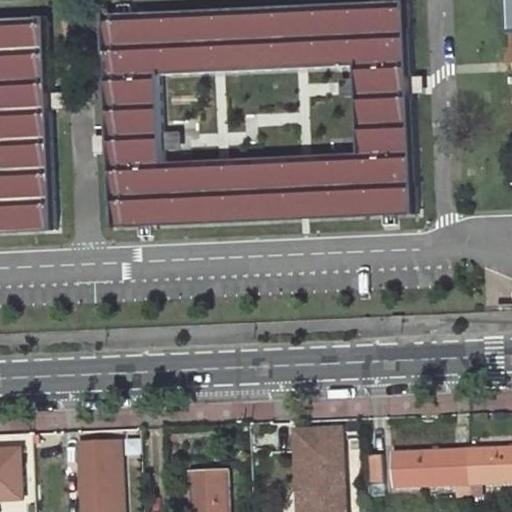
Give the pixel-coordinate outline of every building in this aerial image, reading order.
[(416,216),(411,92),(408,4),(108,16),(117,227),(416,216)] [(0,231),(59,229),(50,19),(0,21),(0,231)] [(301,434),(304,511),(345,511),(343,432),(301,434)] [(126,511),(124,443),(80,445),(82,511),(126,511)] [(511,450),(465,452),(467,487),(511,484),(511,450)] [(465,452),(391,456),(393,490),(417,489),(417,481),(456,480),(456,487),(456,499),(467,499),(467,487),(465,452)] [(380,457),(365,457),(366,483),(367,486),(381,486),(380,457)] [(12,511),(11,470),(0,470),(0,511),(12,511)] [(192,475),(193,511),(230,511),(229,473),(192,475)] [(417,481),(417,489),(456,487),(456,480),(417,481)]
